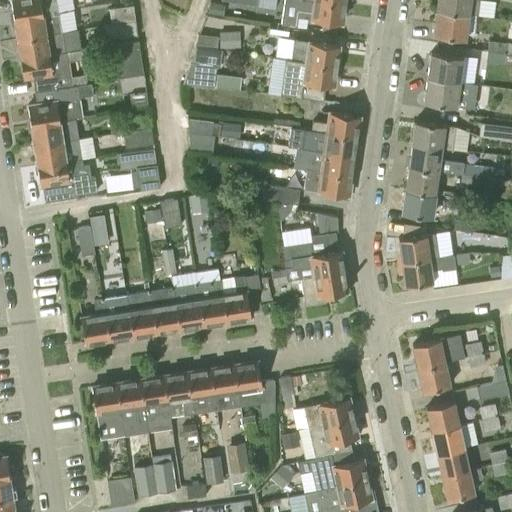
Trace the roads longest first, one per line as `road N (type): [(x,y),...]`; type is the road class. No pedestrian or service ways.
road 1 (residential): [(33,363),(383,314)]
road 2 (residential): [(383,314),(376,153),(403,0)]
road 3 (residential): [(10,218),(181,186),(174,68)]
road 4 (residential): [(429,511),(383,314)]
road 5 (unclassified): [(56,511),(33,363)]
road 6 (unclassified): [(33,363),(10,218)]
road 7 (residential): [(383,314),(511,293)]
